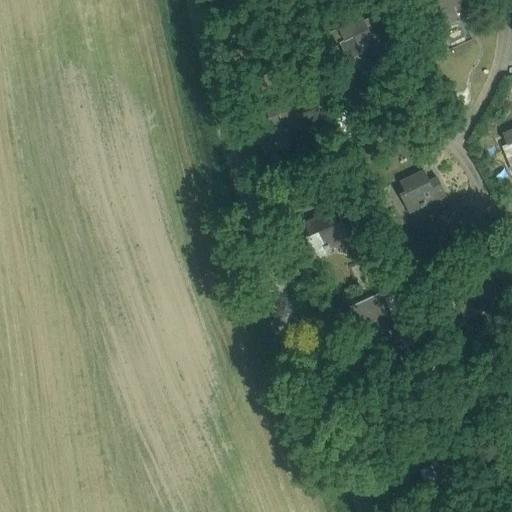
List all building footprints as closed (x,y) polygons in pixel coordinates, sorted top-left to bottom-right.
[(435,0),(444,19),(480,4),(478,0),(435,0)] [(328,7),(315,15),(323,28),(336,20),(328,7)] [(386,57),(380,46),(386,43),(377,25),(369,29),(363,18),(340,30),(345,41),(342,43),(351,60),(369,51),(374,63),(386,57)] [(234,50),(247,80),(263,73),(251,43),(234,50)] [(273,139),(300,127),(309,148),(324,142),(308,106),(299,97),(290,101),(289,97),(265,107),(270,118),(265,120),(273,139)] [(511,131),(504,134),(508,144),(503,146),(511,166),(506,163),(496,179),(511,188),(511,131)] [(351,184),(365,178),(361,169),(347,176),(351,184)] [(401,195),(410,213),(447,196),(438,178),(430,182),(425,171),(401,182),(406,193),(401,195)] [(316,259),(333,252),(332,248),(351,240),(343,222),(334,225),(330,214),(306,224),(311,236),(307,238),(316,259)] [(424,259),(423,246),(406,247),(407,260),(424,259)] [(480,277),(462,285),(453,289),(465,318),(501,303),(494,284),(485,288),(480,277)] [(449,288),(460,284),(458,278),(446,282),(449,288)] [(378,351),(380,354),(405,343),(396,325),(388,329),(383,318),(359,329),(365,340),(374,336),(380,350),(378,351)] [(421,469),(428,488),(464,474),(459,461),(450,464),(444,447),(420,457),(424,468),(421,469)]
